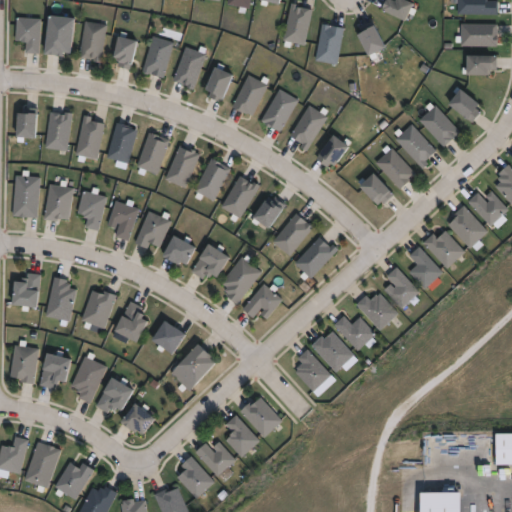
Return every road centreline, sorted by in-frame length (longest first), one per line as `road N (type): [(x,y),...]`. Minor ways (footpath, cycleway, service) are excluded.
road 1 (residential): [(511,117),(150,455),(125,453),(81,424),(2,396)]
road 2 (residential): [(0,76),(106,87),(207,119),(312,182),(380,246)]
road 3 (residential): [(0,241),(88,251),(155,276),(232,329),(308,412)]
